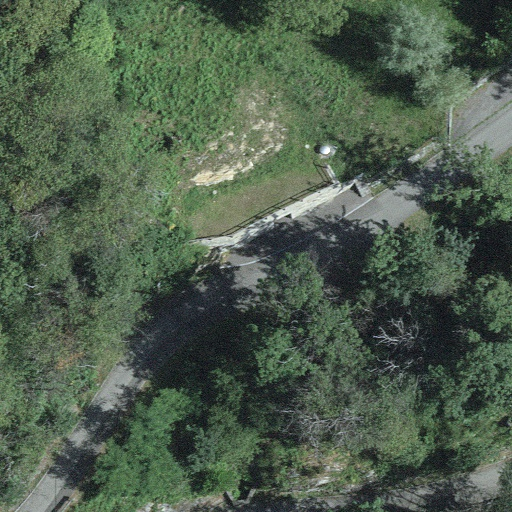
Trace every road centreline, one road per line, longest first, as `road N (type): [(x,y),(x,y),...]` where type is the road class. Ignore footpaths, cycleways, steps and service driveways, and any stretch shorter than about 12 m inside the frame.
road 1 (unclassified): [(511,123),(363,228),(168,328),(33,511)]
road 2 (unclassified): [(343,511),(511,477)]
